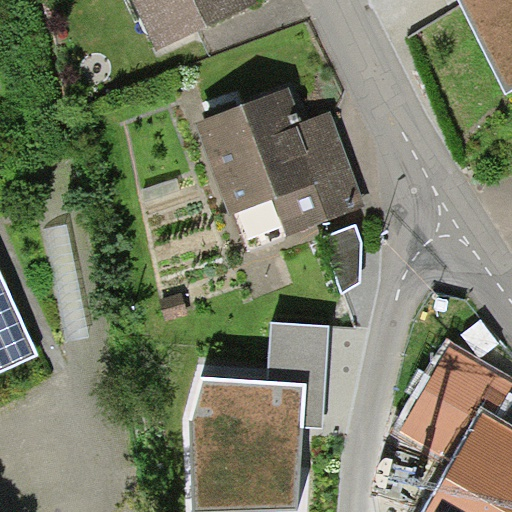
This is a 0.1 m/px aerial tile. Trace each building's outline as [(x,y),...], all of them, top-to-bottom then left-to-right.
[(254,0),(137,0),(162,51),(258,6),(254,0)] [(511,78),(511,0),(454,0),(503,84),(511,78)] [(289,89),(199,122),(234,217),(241,214),(253,247),(365,207),(332,116),(303,127),(289,89)] [(356,227),(324,242),(345,295),(362,284),(365,246),(356,227)] [(0,270),(0,375),(39,358),(0,270)] [(268,386),(201,385),(190,426),(194,511),(299,511),(303,432),(325,432),(330,329),(273,326),(268,386)] [(511,511),(511,432),(495,423),(511,392),(511,384),(449,348),(398,437),(459,472),(435,511),(511,511)]
